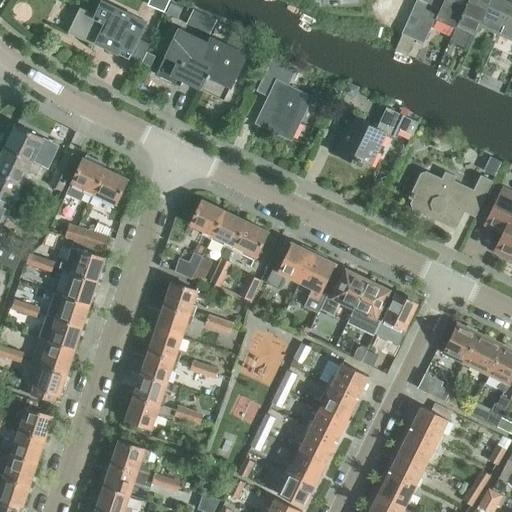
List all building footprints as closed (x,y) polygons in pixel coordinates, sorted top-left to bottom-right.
[(420,0),(416,0),(412,10),(434,20),(439,8),(420,0)] [(435,19),(455,28),(467,0),(443,0),(440,8),(435,19)] [(474,37),(479,26),(490,0),(467,0),(455,28),(474,37)] [(511,0),(490,0),(479,26),(499,34),(511,2),(511,0)] [(96,44),(106,48),(128,59),(146,22),(102,1),(95,15),(80,8),(68,33),(95,46),(96,44)] [(511,2),(499,34),(511,40),(511,2)] [(412,10),(407,22),(429,32),(434,20),(412,10)] [(194,11),(187,25),(209,35),(216,21),(194,11)] [(429,32),(407,22),(402,34),(424,43),(429,32)] [(183,81),(201,90),(213,63),(202,58),(211,38),(210,38),(208,43),(178,29),(156,75),(180,86),(183,81)] [(213,63),(201,90),(224,101),(246,55),(211,38),(202,58),(213,63)] [(146,52),(141,63),(150,67),(155,56),(146,52)] [(258,91),(269,96),(275,99),(262,126),(291,140),(311,97),(287,86),(295,69),(273,59),(258,91)] [(351,116),(345,130),(333,153),(355,163),(356,160),(360,161),(371,166),(390,125),(412,135),(418,123),(386,108),(376,128),(351,116)] [(15,125),(4,148),(33,161),(43,139),(15,125)] [(4,148),(0,156),(0,174),(22,184),(28,171),(37,176),(42,166),(33,161),(4,148)] [(67,150),(54,176),(65,182),(78,156),(67,150)] [(83,194),(91,198),(105,169),(83,158),(66,194),(80,200),(83,194)] [(105,169),(91,198),(100,202),(102,198),(116,204),(127,179),(105,169)] [(408,198),(410,203),(412,209),(429,217),(428,219),(435,222),(435,220),(451,228),(457,226),(464,212),(475,217),(492,181),(481,176),(472,193),(452,184),(455,177),(445,172),(442,179),(426,171),(420,174),(412,192),(411,192),(409,195),(410,195),(408,198)] [(0,174),(0,201),(19,210),(19,209),(11,206),(22,184),(0,174)] [(65,182),(54,176),(49,186),(61,191),(65,182)] [(506,227),(502,234),(495,249),(500,252),(499,254),(508,259),(510,256),(511,257),(511,195),(501,190),(488,218),(506,227)] [(201,235),(210,239),(223,210),(202,200),(190,225),(203,231),(201,235)] [(19,210),(0,201),(0,262),(15,270),(24,251),(9,243),(13,234),(1,228),(7,216),(14,220),(19,210)] [(40,204),(34,217),(46,223),(52,210),(40,204)] [(224,246),(232,250),(246,221),(223,210),(210,239),(211,239),(213,236),(226,242),(224,246)] [(46,223),(34,217),(28,231),(39,236),(46,223)] [(246,221),(232,250),(254,260),(268,232),(246,221)] [(65,237),(73,240),(78,227),(69,224),(65,237)] [(78,227),(73,240),(81,242),(98,248),(105,250),(110,237),(78,227)] [(59,269),(71,273),(97,281),(105,258),(96,255),(98,248),(81,242),(79,250),(71,247),(67,261),(62,259),(59,269)] [(284,274),(300,282),(314,251),(302,245),(301,248),(292,243),(278,271),(273,268),(266,283),(277,288),(284,274)] [(340,301),(354,308),(367,280),(346,269),(332,297),(322,292),(335,264),(325,260),(327,257),(314,251),(300,282),(314,288),(305,306),(318,313),(320,309),(333,315),(340,301)] [(175,271),(191,279),(202,257),(194,253),(189,262),(179,258),(175,271)] [(26,263),(39,267),(42,258),(29,254),(26,263)] [(42,258),(39,267),(52,271),(54,263),(42,258)] [(226,275),(232,263),(222,258),(216,270),(226,275)] [(202,259),(195,274),(203,278),(210,263),(202,259)] [(210,282),(220,287),(226,275),(216,270),(210,282)] [(71,273),(64,296),(90,304),(97,281),(71,273)] [(238,295),(251,301),(260,280),(248,275),(238,295)] [(360,328),(374,334),(381,321),(376,318),(389,290),(367,280),(354,308),(367,314),(360,328)] [(171,282),(163,305),(193,315),(196,306),(193,305),(197,291),(171,282)] [(374,334),(367,349),(375,353),(380,344),(391,322),(405,329),(417,304),(414,302),(413,300),(408,297),(406,298),(396,293),(384,319),(383,318),(381,321),(374,334)] [(47,315),(82,327),(90,304),(64,296),(56,318),(47,315)] [(11,309),(24,313),(27,304),(14,300),(11,309)] [(27,304),(24,313),(37,317),(40,308),(27,304)] [(163,305),(156,328),(182,337),(186,323),(190,324),(193,315),(163,305)] [(205,325),(218,329),(221,318),(209,314),(205,325)] [(39,337),(40,338),(75,350),(82,327),(47,315),(39,337)] [(221,318),(218,329),(231,333),(234,322),(221,318)] [(442,353),(465,364),(479,334),(476,332),(477,330),(467,326),(466,327),(457,323),(442,353)] [(156,328),(148,351),(178,361),(181,352),(177,350),(182,337),(156,328)] [(465,364),(487,374),(501,344),(494,341),(495,339),(485,334),(484,336),(479,334),(465,364)] [(32,362),(41,364),(67,373),(75,350),(40,338),(32,362)] [(292,359),(302,364),(310,348),(300,343),(292,359)] [(501,344),(487,374),(501,381),(498,388),(505,392),(507,390),(511,379),(511,347),(505,344),(504,346),(501,344)] [(0,355),(8,358),(11,349),(0,345),(0,355)] [(11,349),(8,358),(21,362),(24,353),(11,349)] [(383,357),(375,353),(367,349),(362,361),(378,369),(383,357)] [(148,351),(141,374),(167,383),(171,369),(175,370),(178,361),(148,351)] [(190,370),(203,374),(206,364),(193,360),(190,370)] [(342,363),(331,385),(358,398),(369,377),(342,363)] [(67,373),(41,364),(31,395),(54,403),(57,395),(59,396),(67,373)] [(206,364),(203,374),(216,378),(219,367),(206,364)] [(287,370),(279,386),(288,391),(296,374),(287,370)] [(141,374),(133,397),(163,407),(166,398),(162,396),(167,383),(141,374)] [(424,391),(445,401),(450,390),(429,381),(424,391)] [(331,385),(320,407),(347,420),(358,398),(331,385)] [(288,391),(279,386),(271,402),(281,407),(288,391)] [(449,393),(445,401),(457,407),(461,399),(449,393)] [(486,422),(496,427),(501,416),(502,417),(510,400),(501,396),(497,405),(495,404),(486,422)] [(163,407),(133,397),(125,420),(151,428),(156,415),(173,419),(174,415),(175,416),(177,411),(163,407)] [(434,403),(430,411),(448,420),(452,412),(434,403)] [(178,406),(177,411),(175,416),(187,420),(190,410),(178,406)] [(421,406),(411,428),(437,441),(448,420),(430,411),(421,406)] [(320,407),(310,429),(337,442),(347,420),(320,407)] [(26,408),(19,431),(45,439),(52,417),(26,408)] [(203,415),(190,410),(187,420),(200,424),(203,415)] [(266,413),(258,429),(268,434),(276,418),(266,413)] [(501,416),(496,427),(511,434),(511,421),(502,417),(501,416)] [(411,428),(400,450),(427,463),(437,441),(411,428)] [(268,434),(258,429),(250,445),(261,450),(268,434)] [(310,429),(299,450),(326,464),(337,442),(310,429)] [(19,431),(11,454),(37,462),(45,439),(19,431)] [(118,441),(111,464),(154,478),(155,474),(157,468),(147,465),(151,451),(118,441)] [(489,461),(498,465),(506,449),(498,444),(489,461)] [(299,450),(288,472),(315,485),(326,464),(299,450)] [(400,450),(389,471),(416,485),(427,463),(400,450)] [(11,454),(4,477),(30,485),(37,462),(11,454)] [(246,458),(245,459),(238,474),(246,478),(254,462),(246,458)] [(511,460),(509,459),(499,477),(507,482),(511,473),(511,460)] [(111,464),(103,487),(129,495),(133,483),(151,488),(152,483),(154,478),(111,464)] [(481,470),(472,485),(481,491),(491,475),(481,470)] [(389,471),(378,493),(405,506),(416,485),(389,471)] [(315,485),(288,472),(277,494),(304,507),(315,485)] [(168,478),(155,474),(154,478),(152,483),(165,487),(168,478)] [(0,500),(22,508),(30,485),(4,477),(3,480),(0,479),(0,500)] [(181,482),(168,478),(165,487),(178,491),(181,482)] [(227,496),(235,501),(244,483),(236,479),(227,496)] [(481,491),(472,485),(462,501),(472,507),(481,491)] [(103,487),(96,509),(104,511),(127,511),(129,510),(125,509),(129,495),(103,487)] [(488,489),(478,506),(491,511),(492,511),(501,495),(488,489)] [(378,493),(368,511),(402,511),(405,506),(378,493)] [(210,497),(204,511),(206,511),(213,511),(219,500),(210,497)] [(275,498),(268,511),(301,511),(302,511),(275,498)] [(0,511),(20,511),(22,508),(0,500),(0,511)]
